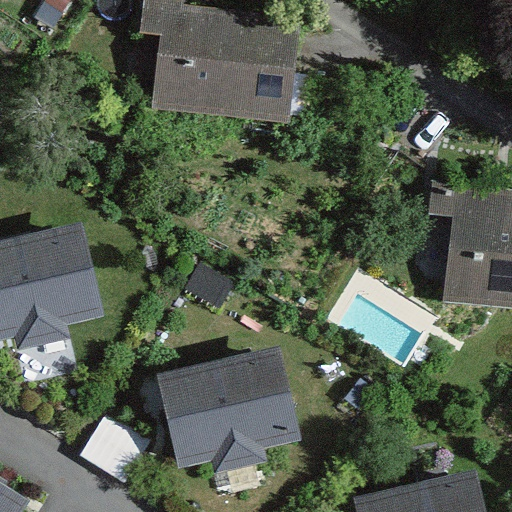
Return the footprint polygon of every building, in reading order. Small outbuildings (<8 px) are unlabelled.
[(182,0),(151,0),(149,28),(172,30),(164,104),(293,118),(303,25),(181,11),(182,0)] [(511,193),(441,186),(438,211),(464,214),(454,298),(511,304),(511,193)] [(435,216),(431,258),(455,260),(459,218),(435,216)] [(75,240),(0,257),(0,333),(22,328),(25,341),(58,334),(55,322),(92,313),(75,240)] [(271,363),(166,387),(182,459),(217,451),(220,464),(254,457),(251,445),(288,436),(271,363)] [(474,511),(468,486),(363,510),(363,511),(474,511)] [(0,511),(14,511),(0,503),(0,511)]
